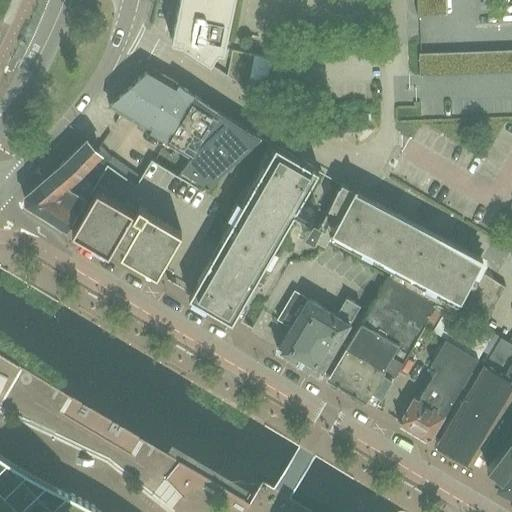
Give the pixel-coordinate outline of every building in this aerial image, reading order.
[(179,0),(171,40),(182,42),(211,62),(219,50),(225,51),(235,0),(179,0)] [(440,0),(416,0),(417,16),(419,16),(419,15),(441,15),(440,0)] [(263,99),(271,60),(272,58),(232,50),(227,75),(263,99)] [(109,105),(122,113),(167,140),(195,95),(173,81),(153,69),(146,71),(109,105)] [(167,140),(191,154),(219,111),(195,95),(167,140)] [(261,137),(261,136),(251,132),(219,111),(191,154),(178,175),(203,190),(222,173),(223,173),(261,137)] [(27,193),(25,195),(26,203),(37,210),(56,221),(56,225),(61,229),(64,227),(67,228),(77,211),(87,197),(91,189),(76,180),(81,175),(93,163),(103,170),(107,164),(111,157),(100,145),(96,148),(87,139),(68,159),(27,193)] [(188,296),(232,321),(290,218),(318,170),(275,145),(188,296)] [(460,300),(477,268),(480,261),(418,224),(353,190),(349,198),(337,191),(340,187),(338,186),(321,223),(313,218),(303,233),(314,239),(313,241),(325,248),(333,232),(379,257),(373,269),(388,278),(437,304),(446,309),(452,295),(460,300)] [(156,274),(159,270),(181,232),(147,212),(148,210),(139,205),(133,214),(131,213),(133,210),(97,189),(72,231),(92,243),(96,235),(113,244),(115,240),(125,245),(120,253),(156,274)] [(346,347),(327,379),(365,401),(366,401),(376,407),(437,304),(388,278),(370,307),(346,347)] [(277,348),(320,374),(350,323),(360,305),(346,297),(335,314),(294,290),(277,319),(290,327),(277,348)] [(399,421),(429,439),(477,358),(490,338),(463,323),(451,343),(445,339),(431,364),(437,368),(419,400),(414,396),(399,421)] [(511,342),(501,337),(484,365),(437,444),(470,464),(476,454),(486,459),(483,463),(484,464),(511,426),(511,342)] [(511,432),(486,466),(501,478),(510,466),(511,467),(511,432)] [(104,511),(95,506),(71,494),(67,491),(62,489),(58,487),(50,494),(46,492),(39,489),(32,485),(26,481),(19,477),(15,475),(13,474),(13,473),(14,469),(12,465),(8,463),(4,463),(0,466),(0,465),(0,511),(104,511)]
